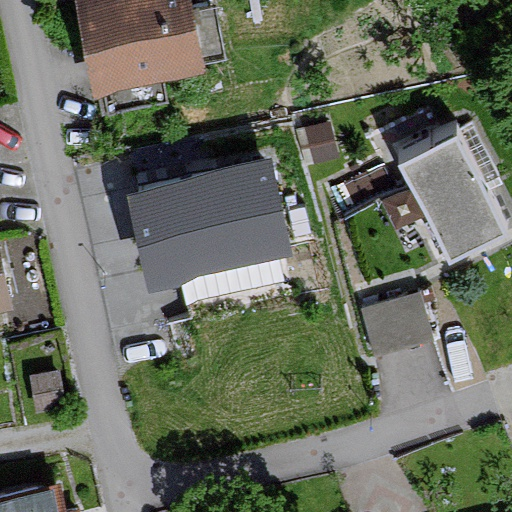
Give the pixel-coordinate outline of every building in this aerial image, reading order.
[(182,0),(63,0),(76,90),(192,72),(182,0)] [(455,246),(511,215),(461,121),(404,152),(455,246)] [(267,162),(141,193),(157,257),(283,225),(267,162)] [(0,214),(0,308),(19,304),(0,214)] [(365,280),(376,330),(436,317),(424,267),(365,280)] [(0,511),(75,511),(68,482),(0,493),(0,511)]
